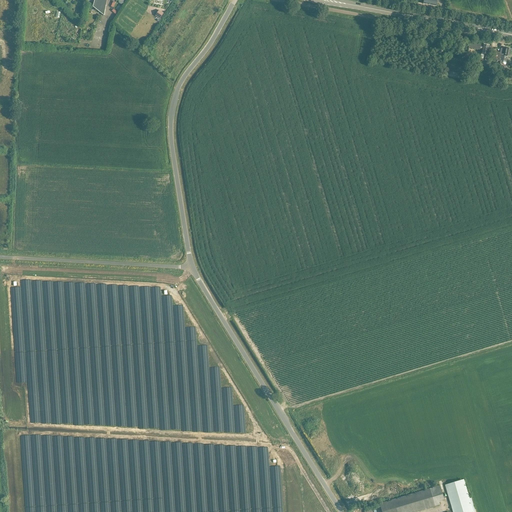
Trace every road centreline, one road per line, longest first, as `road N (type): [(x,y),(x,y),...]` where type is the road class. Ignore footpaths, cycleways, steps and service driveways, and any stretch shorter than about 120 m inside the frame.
road 1 (unclassified): [(341,511),(191,265)]
road 2 (unclassified): [(191,265),(172,110),(234,0)]
road 3 (residential): [(511,42),(278,0)]
road 4 (unclassified): [(191,265),(0,257)]
road 5 (primary): [(511,35),(372,9)]
road 6 (unclassified): [(511,24),(378,0)]
